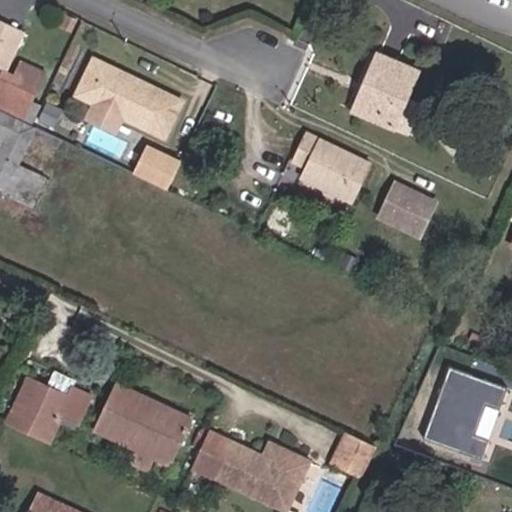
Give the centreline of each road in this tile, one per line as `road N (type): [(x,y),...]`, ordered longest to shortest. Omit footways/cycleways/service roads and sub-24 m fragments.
road 1 (unknown): [(0,265),(329,435)]
road 2 (residential): [(260,61),(210,62),(82,0)]
